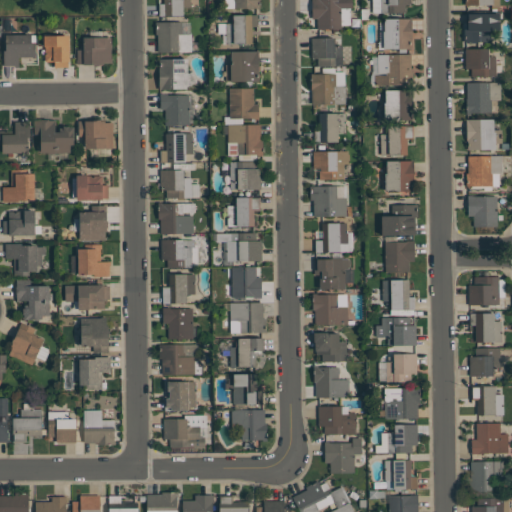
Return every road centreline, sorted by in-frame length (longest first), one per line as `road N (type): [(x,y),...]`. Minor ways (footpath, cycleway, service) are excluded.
road 1 (residential): [(436,0),(446,511)]
road 2 (residential): [(135,0),(137,467)]
road 3 (residential): [(283,0),(286,461)]
road 4 (residential): [(0,468),(286,461)]
road 5 (residential): [(137,92),(0,93)]
